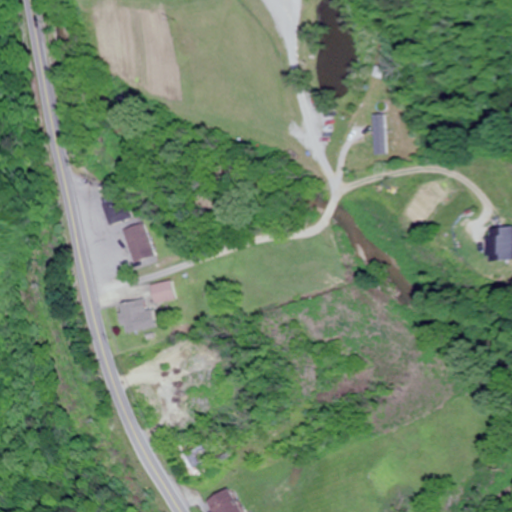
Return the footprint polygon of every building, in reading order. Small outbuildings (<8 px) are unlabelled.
[(180,49),(202,47),(197,12),(175,15),(180,49)] [(378,125),(348,126),(349,157),(379,156),(378,125)] [(129,197),(109,196),(107,221),(128,222),(129,197)] [(132,258),(153,256),(149,225),(128,227),(132,258)] [(511,225),(492,227),(495,261),(511,259),(511,225)] [(151,284),(155,304),(176,299),(171,280),(151,284)] [(119,303),(123,333),(155,328),(153,309),(146,309),(145,299),(119,303)] [(183,454),(192,477),(211,470),(201,446),(183,454)] [(240,511),(227,488),(204,501),(209,511),(240,511)]
